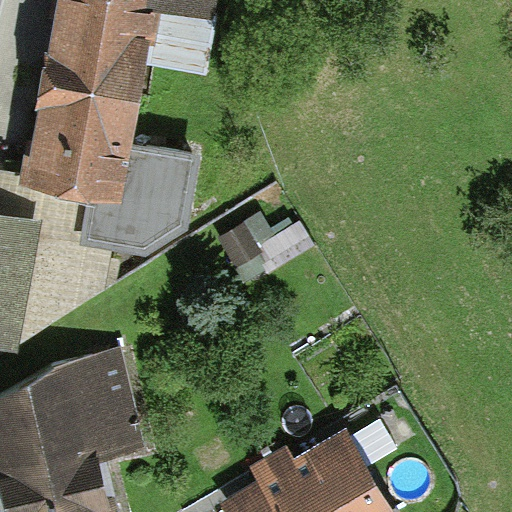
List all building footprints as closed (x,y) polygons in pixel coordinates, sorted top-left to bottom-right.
[(54,0),(24,173),(21,189),(87,201),(80,246),(122,253),(147,257),(191,228),(202,154),(132,144),(149,59),(208,74),(219,0),(54,0)] [(0,210),(42,218),(17,352),(115,282),(122,253),(80,246),(87,201),(21,189),(24,173),(0,169),(0,210)] [(0,210),(0,351),(2,350),(17,352),(42,218),(0,210)] [(61,365),(0,398),(0,511),(118,511),(106,461),(147,451),(120,347),(61,365)] [(394,511),(346,430),(293,462),(285,447),(251,467),(262,484),(225,506),(226,508),(220,511),(394,511)]
